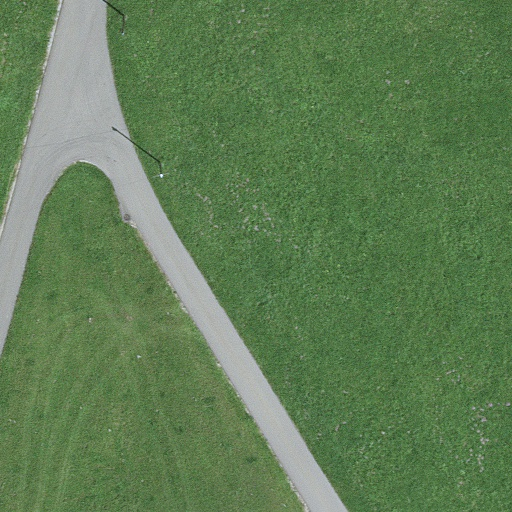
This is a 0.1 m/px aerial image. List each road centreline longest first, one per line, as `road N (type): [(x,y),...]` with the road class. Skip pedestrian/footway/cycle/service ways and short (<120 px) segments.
road 1 (track): [(335,511),(161,238),(126,175),(76,46)]
road 2 (track): [(0,311),(76,46)]
